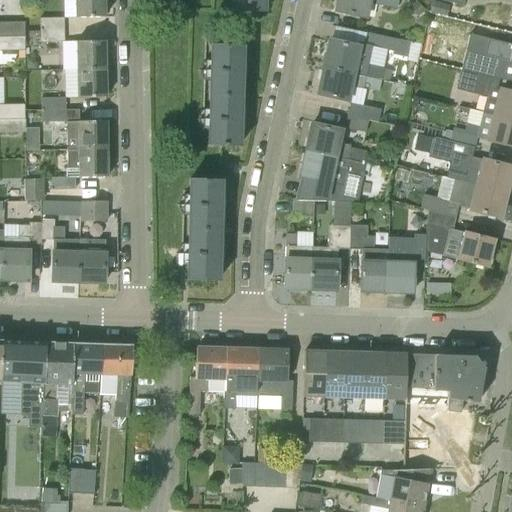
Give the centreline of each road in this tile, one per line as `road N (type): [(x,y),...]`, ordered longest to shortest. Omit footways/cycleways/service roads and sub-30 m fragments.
road 1 (residential): [(250,322),(253,223),(301,0)]
road 2 (residential): [(134,321),(129,0)]
road 3 (residential): [(492,323),(464,329),(250,322)]
road 4 (residential): [(148,511),(162,483),(168,321)]
road 5 (residential): [(481,511),(507,361),(492,323)]
road 6 (residential): [(134,321),(0,316)]
